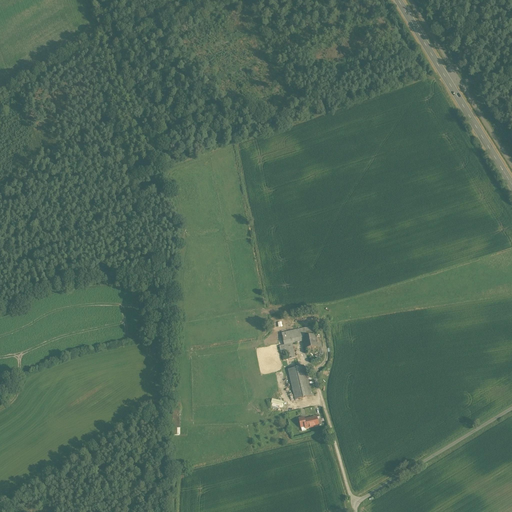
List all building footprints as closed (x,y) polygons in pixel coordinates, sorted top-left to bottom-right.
[(303,339),(315,337),(313,327),(282,334),(284,345),(292,344),(303,341),(304,341),(303,339)] [(315,337),(303,339),(304,341),(305,349),(317,347),(315,337)] [(283,361),(290,359),(288,351),(294,349),(292,344),(284,345),(280,346),(283,361)] [(305,366),(288,370),(295,399),(312,396),(305,366)] [(316,417),(304,420),(304,418),(299,419),(301,427),(305,426),(306,428),(317,426),(318,426),(316,417)]
